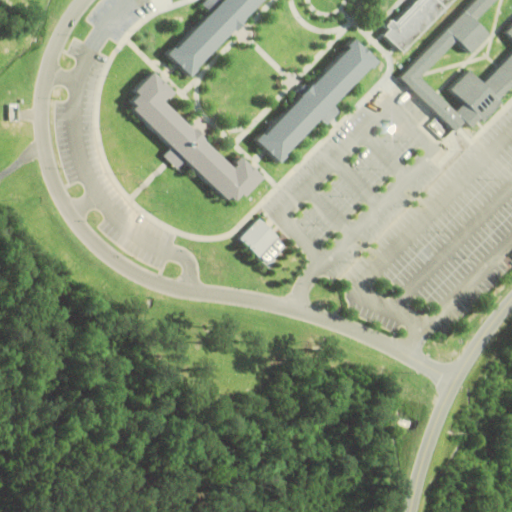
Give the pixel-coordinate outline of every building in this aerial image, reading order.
[(161,53),(185,76),(257,0),(200,0),(198,2),(204,7),(161,53)] [(409,0),(389,21),(385,17),(380,22),(384,26),(378,32),(397,50),(446,0),(409,0)] [(488,0),(471,18),(485,32),(466,51),(452,38),(416,76),(451,110),(460,101),(446,88),(464,69),(478,82),(511,47),(511,41),(501,30),(511,18),(511,77),(493,97),(497,100),(479,119),(475,116),(466,125),(459,118),(450,128),(396,75),(468,0),(488,0)] [(347,38),(249,137),(273,160),(314,118),(320,124),(334,109),(328,103),(370,60),(347,38)] [(147,70),(168,90),(158,101),(224,163),(232,155),(252,174),(225,204),(178,160),(172,166),(159,153),(165,146),(117,102),(147,70)] [(254,217),(273,234),(253,255),(235,238),(254,217)]
